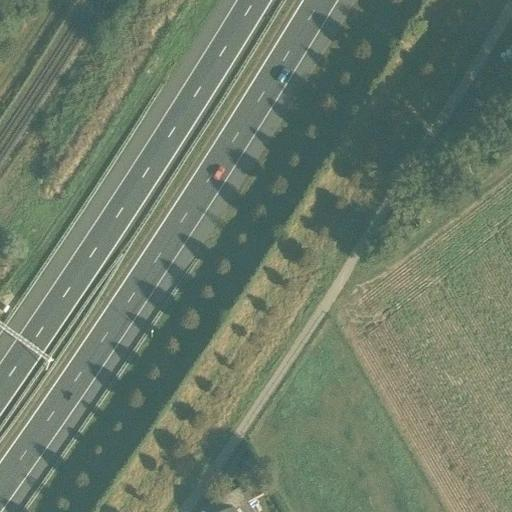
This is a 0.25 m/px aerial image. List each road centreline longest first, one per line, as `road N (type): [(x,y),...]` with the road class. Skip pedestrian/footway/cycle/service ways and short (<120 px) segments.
road 1 (track): [(186,511),(373,235),(511,0)]
road 2 (motorway): [(0,489),(164,249),(319,0)]
road 3 (motorway): [(252,0),(0,387)]
